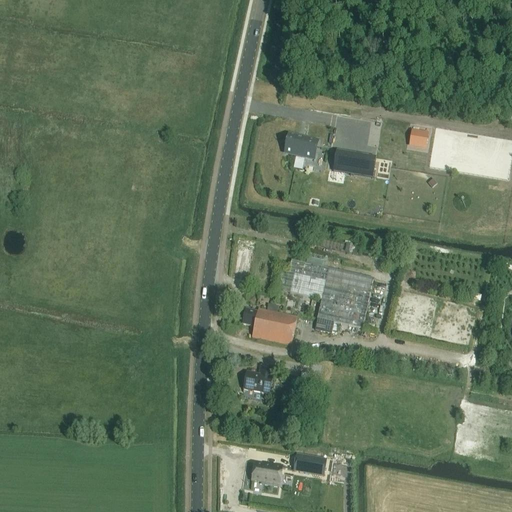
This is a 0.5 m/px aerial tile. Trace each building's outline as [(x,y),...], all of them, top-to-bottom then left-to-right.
[(285,154),(314,161),(318,143),(289,136),(285,154)] [(376,159),(337,152),(333,172),(373,179),(376,159)] [(292,262),(289,275),(281,273),(276,291),(322,302),(317,320),(363,331),(374,281),(292,262)] [(292,348),(298,319),(258,311),(258,313),(246,311),(243,326),(255,328),(253,339),(292,348)] [(273,379),(274,371),(261,369),(260,376),(247,374),(244,390),(270,395),(273,379)] [(284,371),(281,383),(297,387),(299,375),(284,371)] [(298,455),(295,470),(324,476),(327,461),(298,455)] [(255,465),(252,482),(263,484),(263,486),(280,488),(282,470),(283,468),(269,466),(268,467),(255,465)]
